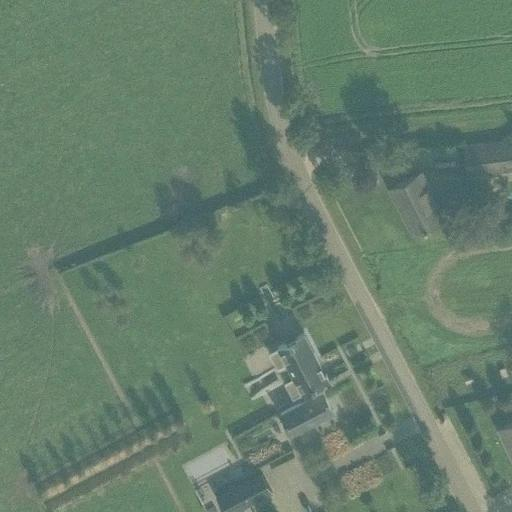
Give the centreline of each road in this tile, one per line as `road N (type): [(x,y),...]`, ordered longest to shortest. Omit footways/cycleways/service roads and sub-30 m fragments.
road 1 (unclassified): [(469,511),(288,153),(261,0)]
road 2 (track): [(288,153),(402,129),(511,120)]
